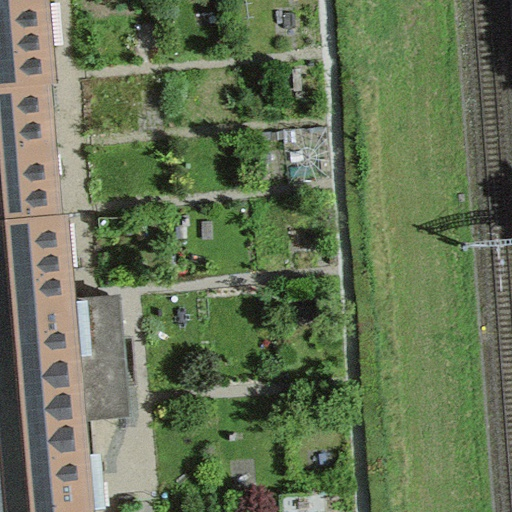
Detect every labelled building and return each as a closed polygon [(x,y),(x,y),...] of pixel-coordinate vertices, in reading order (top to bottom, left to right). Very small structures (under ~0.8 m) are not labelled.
[(44,0),(0,0),(0,88),(46,84),(51,84),(44,0)] [(46,84),(0,88),(0,153),(51,149),(46,84)] [(51,149),(0,153),(0,221),(57,216),(57,213),(51,149)] [(57,216),(0,221),(0,307),(71,302),(70,299),(63,213),(57,213),(57,216)] [(71,302),(0,307),(0,424),(81,418),(127,415),(116,294),(70,299),(71,302)] [(81,418),(0,424),(0,511),(12,511),(88,506),(81,418)]
